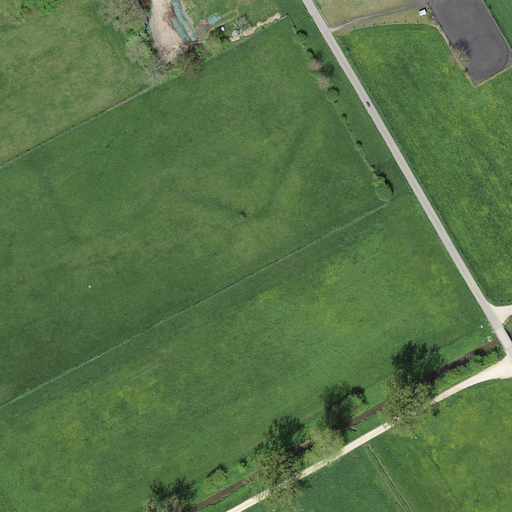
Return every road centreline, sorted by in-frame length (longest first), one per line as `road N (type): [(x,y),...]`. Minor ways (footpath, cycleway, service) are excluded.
road 1 (unclassified): [(511,354),(306,0)]
road 2 (track): [(511,360),(234,511)]
